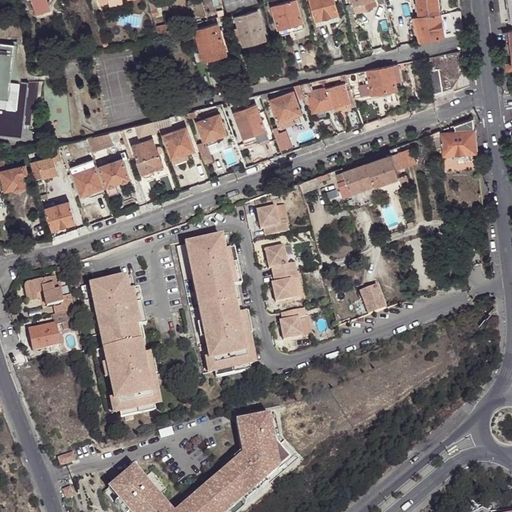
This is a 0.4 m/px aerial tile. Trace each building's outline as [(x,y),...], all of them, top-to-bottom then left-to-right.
[(45,0),(32,0),(36,14),(49,10),(45,0)] [(154,0),(148,0),(153,16),(159,15),(154,0)] [(255,0),(224,0),(228,11),(257,2),(255,0)] [(279,30),(302,23),(295,0),(293,0),(273,6),(279,30)] [(309,0),(315,20),(338,14),(334,0),(309,0)] [(348,15),(353,14),(355,12),(353,6),(351,0),(344,2),(348,15)] [(376,5),(375,0),(373,0),(365,3),(366,8),(376,5)] [(442,14),(439,0),(418,0),(422,17),(442,14)] [(365,3),(353,6),(355,12),(366,8),(365,3)] [(235,16),(241,40),(264,34),(258,9),(235,16)] [(340,19),(338,14),(315,20),(317,25),(340,19)] [(348,15),(351,25),(356,23),(353,14),(348,15)] [(445,37),(442,14),(422,17),(418,17),(413,18),(420,42),(445,37)] [(213,54),(226,50),(218,23),(195,29),(203,61),(214,58),(213,54)] [(303,29),(302,23),(279,30),(281,36),(303,29)] [(158,32),(167,30),(165,24),(156,26),(158,32)] [(264,34),(241,40),(243,46),(266,40),(264,34)] [(0,95),(10,97),(11,97),(13,78),(16,42),(0,41),(0,95)] [(425,58),(431,96),(453,88),(463,73),(459,52),(425,58)] [(397,89),(395,76),(393,65),(368,69),(372,94),(397,89)] [(354,97),(372,94),(368,69),(346,73),(349,81),(351,88),(354,97)] [(0,132),(25,135),(30,80),(13,78),(11,97),(10,97),(8,115),(0,114),(0,132)] [(308,92),(312,91),(309,82),(301,84),(303,92),(305,97),(308,96),(308,92)] [(350,102),(346,89),(345,82),(312,91),(308,92),(308,96),(314,112),(324,110),(331,108),(350,102)] [(303,92),(301,84),(294,86),(297,94),(303,92)] [(279,122),(293,117),(303,113),(295,91),(271,99),(279,122)] [(267,93),(260,94),(263,103),(270,100),(267,93)] [(352,106),(350,102),(331,108),(333,112),(352,106)] [(265,132),(255,105),(232,113),(242,141),(265,132)] [(349,130),(363,125),(358,109),(344,114),(349,130)] [(324,110),(314,112),(315,119),(326,116),(324,110)] [(186,112),(189,121),(196,119),(193,111),(186,112)] [(205,140),(217,136),(225,133),(219,113),(197,121),(204,141),(205,140)] [(171,123),(170,117),(160,119),(162,126),(171,123)] [(295,122),(293,117),(279,122),(282,127),(295,122)] [(476,131),(474,118),(455,125),(457,133),(476,131)] [(148,130),(146,125),(137,127),(139,133),(148,130)] [(163,135),(171,157),(186,153),(194,149),(186,126),(163,135)] [(113,146),(125,142),(120,128),(108,132),(110,140),(113,146)] [(293,146),(287,129),(276,133),(281,150),(293,146)] [(478,154),(476,131),(457,133),(444,134),(447,156),(478,154)] [(110,140),(108,132),(93,135),(95,140),(101,139),(102,142),(110,140)] [(89,144),(94,159),(100,157),(95,146),(94,146),(92,141),(95,140),(93,135),(86,137),(89,144)] [(218,141),(217,136),(205,140),(206,145),(218,141)] [(90,160),(94,159),(89,144),(86,137),(74,140),(77,149),(87,147),(88,152),(87,152),(90,160)] [(152,169),(163,165),(153,137),(132,144),(142,172),(152,169)] [(206,145),(205,140),(204,141),(197,143),(205,164),(212,161),(206,145)] [(54,162),(62,160),(57,144),(49,146),(52,156),(28,161),(34,180),(49,176),(48,172),(56,170),(54,162)] [(389,158),(407,152),(404,144),(387,150),(389,158)] [(395,174),(413,167),(407,152),(389,158),(395,174)] [(186,153),(171,157),(172,162),(187,157),(187,155),(186,153)] [(129,177),(122,157),(99,165),(109,195),(117,192),(114,182),(129,177)] [(397,180),(395,174),(389,158),(365,166),(373,187),(373,189),(397,180)] [(71,169),(73,173),(94,165),(93,161),(71,169)] [(5,169),(0,169),(0,170),(5,190),(24,185),(25,189),(30,188),(26,173),(27,173),(25,164),(5,169)] [(72,173),(80,194),(89,191),(102,186),(95,165),(94,165),(73,173),(72,173)] [(164,168),(163,165),(152,169),(154,175),(158,174),(157,171),(164,168)] [(348,195),(373,187),(365,166),(341,175),(348,195)] [(339,167),(330,170),(337,189),(326,194),(329,202),(341,198),(348,195),(341,175),(339,167)] [(404,173),(398,179),(405,186),(411,180),(404,173)] [(89,191),(90,194),(91,196),(104,191),(102,186),(89,191)] [(44,208),(50,229),(75,221),(69,201),(44,208)] [(265,229),(267,236),(290,231),(284,205),(258,211),(262,229),(265,229)] [(350,218),(347,209),(331,214),(333,223),(350,218)] [(228,236),(192,242),(195,257),(192,257),(196,279),(207,336),(212,356),(215,371),(249,364),(253,363),(251,349),(248,335),(243,313),(238,285),(231,249),(228,236)] [(455,253),(453,241),(445,242),(447,255),(455,253)] [(192,242),(186,244),(189,258),(192,257),(195,257),(192,242)] [(273,268),(275,276),(298,271),(296,263),(289,265),(285,246),(266,250),(270,269),(273,268)] [(235,248),(231,249),(238,285),(242,284),(235,248)] [(298,271),(275,276),(276,283),(273,284),(274,287),(277,302),(296,298),(292,280),(299,279),(298,271)] [(106,278),(92,281),(95,295),(92,296),(96,318),(100,317),(106,344),(109,359),(105,360),(108,374),(113,394),(116,409),(150,402),(147,387),(145,374),(140,352),(136,353),(134,339),(131,325),(138,323),(131,287),(128,274),(106,278)] [(62,303),(60,294),(60,289),(54,290),(53,285),(55,284),(54,277),(27,282),(25,285),(24,288),(25,294),(37,292),(43,291),(46,306),(53,305),(61,303),(62,303)] [(207,336),(196,279),(193,279),(202,322),(198,323),(201,337),(207,336)] [(92,281),(86,282),(89,296),(92,296),(95,295),(92,281)] [(379,285),(360,292),(368,315),(388,308),(379,285)] [(131,287),(138,323),(142,322),(135,286),(131,287)] [(39,299),(37,292),(25,294),(26,302),(39,299)] [(71,301),(69,294),(60,294),(62,303),(71,301)] [(53,305),(55,312),(70,309),(72,309),(71,301),(62,303),(61,303),(53,305)] [(55,312),(51,313),(53,326),(72,321),(70,309),(55,312)] [(305,309),(282,314),(284,321),(281,322),(284,340),(313,335),(309,316),(307,317),(305,309)] [(247,312),(243,313),(248,335),(252,334),(247,312)] [(102,375),(108,374),(105,360),(109,359),(106,344),(100,317),(96,318),(93,318),(102,360),(99,361),(102,375)] [(138,323),(131,325),(134,339),(141,338),(138,323)] [(58,347),(53,326),(28,331),(31,351),(58,347)] [(148,350),(140,352),(145,374),(153,372),(148,350)] [(205,358),(208,372),(215,371),(212,356),(205,358)] [(249,364),(215,371),(216,377),(250,370),(249,364)] [(153,386),(147,387),(150,402),(156,400),(153,386)] [(113,394),(106,396),(109,410),(116,409),(113,394)] [(150,402),(116,409),(117,415),(152,408),(150,402)] [(275,433),(272,417),(267,419),(270,434),(275,433)] [(270,434),(267,419),(239,424),(246,457),(239,462),(228,471),(199,495),(181,510),(178,511),(169,511),(164,505),(167,503),(161,496),(147,479),(137,467),(120,481),(116,484),(125,496),(120,500),(130,511),(131,511),(133,511),(223,511),(228,508),(240,498),(243,502),(267,483),(280,473),(278,470),(290,460),(282,450),(270,436),(270,434)] [(286,446),(275,433),(270,434),(270,436),(282,450),(286,446)] [(298,460),(286,446),(282,450),(290,460),(278,470),(280,473),(281,474),(298,460)] [(73,452),(58,458),(61,466),(72,462),(76,461),(76,460),(73,452)] [(270,487),(267,483),(243,502),(247,506),(270,487)] [(125,496),(116,484),(111,488),(120,500),(125,496)] [(71,486),(63,490),(67,500),(74,497),(75,496),(71,486)] [(228,508),(232,511),(243,502),(240,498),(228,508)] [(130,511),(120,500),(117,502),(124,511),(130,511)]
